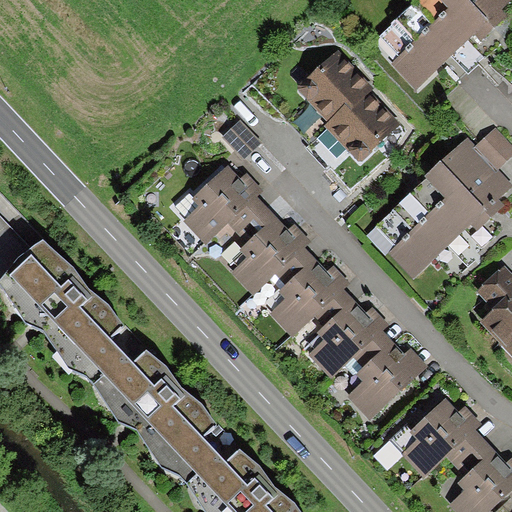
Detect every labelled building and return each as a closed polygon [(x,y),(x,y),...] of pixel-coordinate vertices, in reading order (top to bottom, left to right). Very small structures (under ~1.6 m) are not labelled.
[(511,0),(420,0),(375,42),(418,88),(511,2),(511,0)] [(337,56),(296,94),(364,166),(404,128),(337,56)] [(239,122),(223,137),(242,157),(258,143),(239,122)] [(368,233),(412,280),(457,238),(469,226),(472,223),(477,228),(495,212),(503,204),(497,199),(511,185),(495,167),(511,152),(511,146),(497,131),(477,150),(467,139),(368,233)] [(371,421),(422,373),(223,162),(172,210),(371,421)] [(72,272),(44,248),(19,265),(0,285),(0,289),(11,314),(25,330),(32,333),(44,337),(69,376),(82,382),(94,391),(119,426),(128,431),(137,435),(163,475),(179,484),(189,494),(200,511),(296,511),(295,509),(275,494),(260,472),(242,457),(227,471),(203,445),(217,431),(203,411),(183,396),(167,373),(147,358),(133,371),(109,347),(125,332),(110,311),(89,296),(72,272)] [(511,271),(505,265),(480,289),(497,306),(480,322),(511,354),(511,271)] [(484,511),(511,488),(511,478),(444,401),(395,444),(422,474),(441,456),(462,480),(443,497),(455,511),(484,511)]
